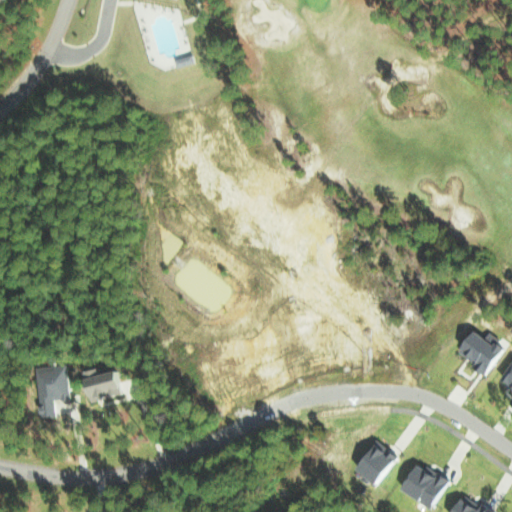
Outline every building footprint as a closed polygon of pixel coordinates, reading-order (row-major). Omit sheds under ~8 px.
[(180,59),(182,67),(201,62),(199,54),(180,59)] [(503,339),(494,332),(490,337),(479,328),(461,351),(493,376),(511,350),(511,348),(502,340),(503,339)] [(54,366),(56,416),(61,416),(60,399),(75,398),(73,366),(54,366)] [(89,370),(94,401),(133,395),(129,370),(103,374),(102,368),(89,370)] [(386,485),(406,461),(382,440),(361,464),(386,485)] [(439,509),(455,482),(421,461),(405,488),(439,509)] [(455,511),(498,511),(465,494),(455,511)]
